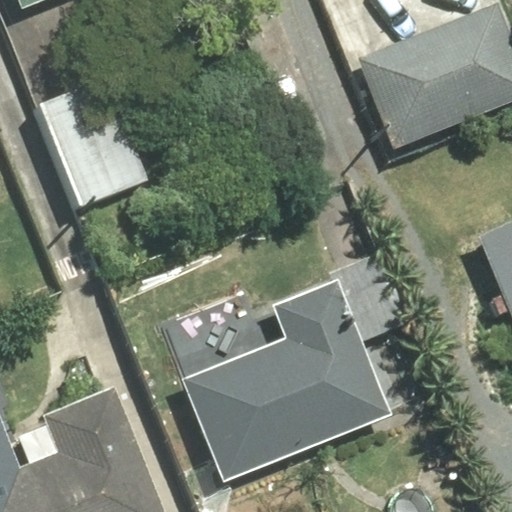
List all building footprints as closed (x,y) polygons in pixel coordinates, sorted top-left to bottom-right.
[(14,0),(19,12),(50,0),(14,0)] [(511,33),(500,3),(357,58),(391,149),(511,103),(511,33)] [(37,10),(0,25),(0,68),(65,219),(148,183),(107,88),(77,102),(37,10)] [(511,221),(476,235),(511,327),(511,221)] [(252,222),(187,253),(204,288),(269,256),(252,222)] [(191,294),(175,252),(111,276),(127,318),(191,294)] [(283,338),(180,379),(222,484),(390,416),(335,280),(270,306),(283,338)] [(0,511),(160,511),(114,386),(40,414),(55,452),(22,465),(0,404),(0,511)]
